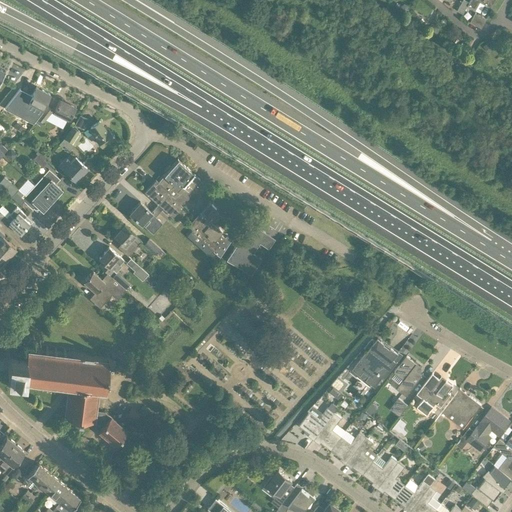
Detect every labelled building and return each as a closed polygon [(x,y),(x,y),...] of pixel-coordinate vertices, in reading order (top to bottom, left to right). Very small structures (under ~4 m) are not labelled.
[(463,14),(467,5),(469,3),(464,0),(463,0),(457,11),(463,14)] [(496,0),(470,0),(469,3),(467,5),(475,10),(480,1),(492,8),(496,0)] [(419,16),(413,13),(410,19),(415,22),(419,16)] [(482,28),(485,23),(487,19),(475,13),(470,22),(482,28)] [(436,35),(439,30),(433,27),(430,31),(436,35)] [(487,43),(493,49),(505,39),(499,32),(487,43)] [(28,102),(42,109),(50,94),(36,87),(32,95),(20,89),(14,101),(26,107),(28,102)] [(60,99),(54,110),(48,105),(37,118),(43,123),(51,112),(68,121),(69,119),(76,107),(60,99)] [(96,138),(101,146),(114,137),(105,124),(103,125),(100,120),(90,127),(96,137),(96,138)] [(24,127),(19,123),(15,127),(21,132),(24,127)] [(73,126),(65,137),(76,145),(82,136),(79,134),(81,132),(73,126)] [(61,143),(60,145),(62,147),(64,145),(70,150),(74,146),(65,138),(61,143)] [(44,159),(48,155),(40,148),(36,153),(37,154),(33,159),(43,167),(47,162),(44,159)] [(11,154),(7,150),(4,154),(3,155),(7,159),(11,154)] [(144,192),(161,207),(164,210),(172,217),(182,206),(179,203),(183,198),(181,196),(184,193),(186,195),(200,180),(172,155),(160,168),(165,172),(158,181),(156,179),(144,192)] [(86,167),(75,156),(71,161),(66,157),(59,165),(75,179),(86,167)] [(49,169),(35,184),(51,199),(61,188),(56,183),(60,179),(49,169)] [(0,185),(12,196),(19,189),(4,176),(0,181),(0,185)] [(51,199),(35,184),(22,199),(33,208),(37,204),(42,209),(51,199)] [(153,233),(162,222),(157,218),(164,210),(161,207),(154,214),(151,212),(152,212),(140,202),(130,213),(141,224),(142,223),(153,233)] [(210,203),(204,210),(200,214),(198,214),(188,225),(193,229),(191,231),(219,257),(219,258),(232,239),(231,239),(226,235),(224,237),(220,234),(222,231),(214,224),(218,220),(216,218),(219,214),(214,210),(216,208),(210,203)] [(0,220),(3,223),(6,219),(9,222),(21,233),(29,223),(23,217),(26,215),(17,207),(16,207),(7,218),(0,211),(0,220)] [(265,233),(260,230),(250,223),(226,259),(250,275),(260,260),(251,254),(258,243),(268,249),(273,241),(264,235),(265,233)] [(114,236),(122,243),(118,246),(128,255),(142,240),(124,225),(114,236)] [(0,252),(6,258),(16,248),(0,233),(0,252)] [(155,255),(156,253),(162,258),(166,253),(149,238),(143,244),(155,255)] [(100,258),(103,261),(100,265),(107,272),(109,274),(114,269),(117,272),(117,271),(110,265),(115,259),(120,264),(124,260),(119,255),(110,246),(100,258)] [(140,266),(131,258),(127,263),(136,270),(134,272),(143,280),(148,274),(140,266)] [(206,271),(213,263),(209,259),(202,267),(206,271)] [(125,288),(109,274),(107,272),(102,279),(93,271),(84,280),(96,291),(90,298),(99,306),(111,292),(117,297),(125,288)] [(397,360),(394,358),(398,353),(391,347),(390,349),(384,344),(385,343),(378,338),(367,352),(366,351),(353,369),(360,375),(363,371),(369,376),(366,380),(375,387),(383,377),(384,378),(398,360),(397,360)] [(107,356),(101,355),(74,351),(73,353),(28,348),(27,356),(10,354),(7,371),(24,373),(23,381),(63,386),(62,393),(68,393),(64,418),(95,422),(101,427),(98,431),(116,445),(128,430),(110,416),(105,411),(97,410),(100,391),(105,391),(109,360),(111,360),(112,358),(107,357),(107,356)] [(404,379),(400,383),(396,388),(406,396),(423,373),(418,369),(420,366),(407,355),(394,372),(404,379)] [(420,403),(430,411),(436,403),(441,407),(451,393),(448,391),(453,385),(446,380),(445,382),(433,373),(417,393),(423,398),(420,403)] [(339,375),(332,383),(332,384),(337,388),(344,379),(339,375)] [(463,428),(481,404),(470,395),(468,398),(458,390),(442,411),(463,428)] [(400,416),(409,405),(399,397),(390,409),(400,416)] [(377,410),(370,405),(366,411),(372,416),(377,410)] [(310,433),(308,435),(314,439),(335,412),(328,407),(319,419),(310,411),(299,425),(310,433)] [(477,427),(468,439),(467,439),(468,440),(482,450),(491,438),(486,434),(493,424),(497,427),(495,430),(499,434),(509,421),(492,407),(482,421),(483,421),(478,428),(477,427)] [(134,422),(140,415),(140,414),(131,408),(125,416),(134,422)] [(314,439),(320,444),(321,442),(331,450),(342,436),(333,429),(342,417),(335,412),(314,439)] [(227,417),(223,421),(233,428),(236,424),(227,417)] [(379,423),(376,426),(382,431),(385,427),(379,423)] [(342,436),(331,450),(341,457),(340,459),(346,464),(367,436),(360,431),(351,443),(342,436)] [(0,463),(16,444),(14,443),(15,442),(11,439),(10,440),(6,436),(0,444),(0,463)] [(346,464),(352,468),(353,466),(363,474),(374,460),(378,454),(369,447),(373,442),(367,436),(346,464)] [(463,436),(457,444),(462,448),(468,440),(467,439),(468,439),(463,436)] [(410,445),(413,448),(418,441),(414,438),(409,445),(410,445)] [(494,464),(496,465),(511,478),(511,477),(511,447),(506,443),(500,438),(493,447),(502,453),(494,464)] [(17,445),(16,444),(0,463),(0,464),(4,468),(2,471),(5,474),(2,478),(5,481),(9,476),(6,474),(13,466),(25,452),(21,449),(21,448),(17,444),(17,445)] [(373,482),(372,484),(378,488),(398,461),(392,456),(383,467),(374,460),(363,474),(373,482)] [(398,461),(378,488),(383,492),(385,490),(395,498),(405,484),(396,477),(405,466),(398,461)] [(38,484),(39,485),(49,472),(38,463),(23,481),(34,490),(38,484)] [(506,489),(507,488),(505,487),(511,478),(496,465),(478,487),(477,486),(471,494),(489,508),(489,507),(488,506),(493,499),(494,500),(502,490),(500,489),(503,486),(506,489)] [(292,479),(279,469),(273,477),(271,476),(262,488),(275,497),(272,501),(279,507),(282,503),(289,495),(284,491),(292,479)] [(60,481),(49,472),(39,485),(49,494),(60,481)] [(404,508),(408,511),(409,511),(430,485),(435,478),(429,473),(419,486),(410,479),(405,484),(395,498),(405,506),(404,508)] [(445,484),(451,488),(455,483),(450,478),(445,484)] [(49,494),(59,502),(70,489),(60,481),(49,494)] [(289,495),(282,503),(283,503),(298,510),(300,510),(302,510),(304,510),(305,509),(306,507),(308,508),(311,501),(314,497),(315,497),(313,495),(314,494),(301,488),(297,485),(298,484),(297,483),(289,495)] [(430,485),(409,511),(434,511),(441,503),(432,496),(437,490),(430,485)] [(462,494),(465,490),(459,486),(456,490),(462,494)] [(59,502),(53,510),(50,511),(56,511),(59,509),(62,511),(68,511),(80,498),(70,489),(59,502)] [(27,499),(31,494),(27,490),(23,496),(27,499)] [(35,497),(31,494),(27,499),(31,502),(35,497)] [(260,510),(264,505),(250,494),(246,499),(260,510)] [(468,505),(475,510),(481,503),(474,497),(468,505)] [(233,511),(228,507),(216,498),(208,508),(212,511),(233,511)] [(339,511),(341,510),(331,501),(324,511),(317,506),(313,511),(339,511)] [(459,511),(462,509),(455,504),(450,510),(441,503),(434,511),(459,511)]
